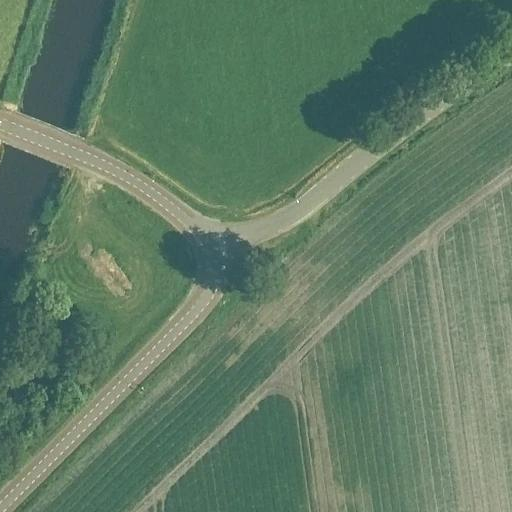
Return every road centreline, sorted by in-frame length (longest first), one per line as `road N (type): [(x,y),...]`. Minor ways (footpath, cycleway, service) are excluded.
road 1 (unclassified): [(209,247),(303,209),(511,53)]
road 2 (tertiary): [(6,511),(197,306),(211,279),(209,247)]
road 3 (tertiary): [(209,247),(156,198),(114,173),(0,127)]
